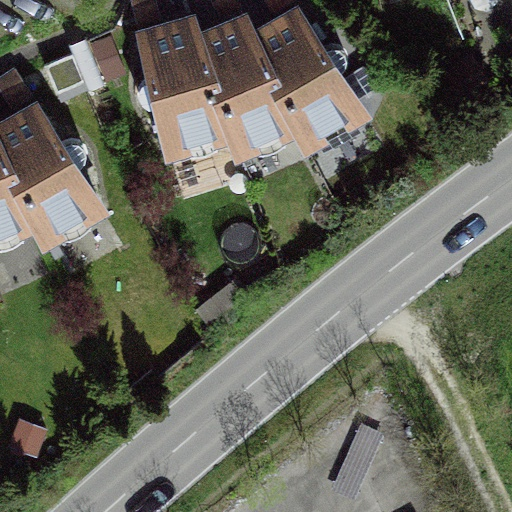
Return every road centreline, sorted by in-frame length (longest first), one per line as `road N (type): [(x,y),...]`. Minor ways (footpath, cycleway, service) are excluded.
road 1 (primary): [(113,511),(395,267),(511,178)]
road 2 (track): [(504,511),(395,267)]
